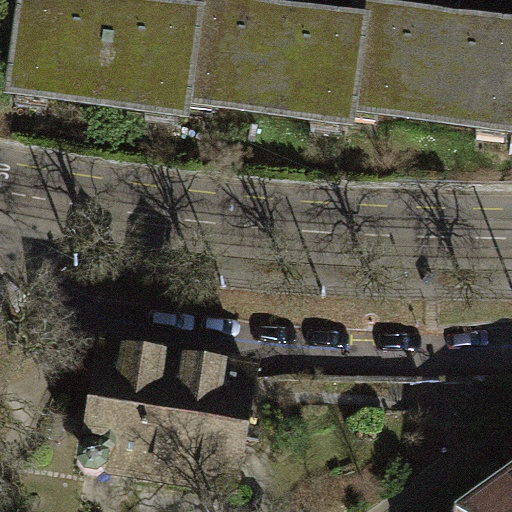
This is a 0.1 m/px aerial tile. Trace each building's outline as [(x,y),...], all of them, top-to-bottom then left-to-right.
[(21,0),(8,93),(167,115),(169,101),(180,22),(23,0),(21,0)] [(182,4),(180,22),(169,101),(334,124),(336,109),(348,27),(182,4)] [(511,35),(350,12),(348,27),(336,109),(501,132),(503,118),(511,55),(511,35)] [(511,55),(503,118),(511,119),(511,55)] [(242,380),(97,355),(77,468),(222,493),(242,380)] [(511,511),(511,474),(459,511),(511,511)]
